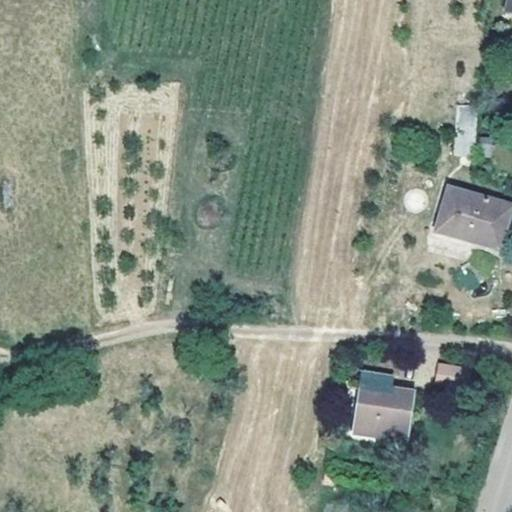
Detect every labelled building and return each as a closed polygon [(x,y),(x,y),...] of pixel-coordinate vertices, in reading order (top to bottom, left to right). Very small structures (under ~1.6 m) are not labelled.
[(511,0),(505,0),(503,11),(511,12),(511,0)] [(455,105),(454,155),(474,155),(474,105),(455,105)] [(439,236),(502,250),(511,211),(511,208),(449,195),(439,236)] [(467,364),(439,360),(436,377),(453,380),(452,387),(463,389),(467,364)] [(414,388),(387,383),(388,371),(361,367),(359,381),(349,379),(344,408),(354,410),(352,425),(407,434),(414,388)]
